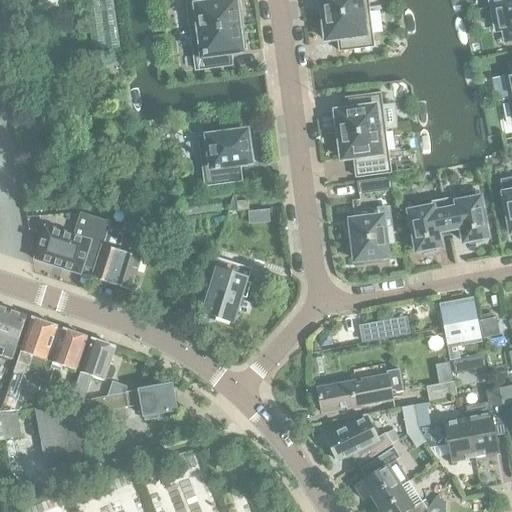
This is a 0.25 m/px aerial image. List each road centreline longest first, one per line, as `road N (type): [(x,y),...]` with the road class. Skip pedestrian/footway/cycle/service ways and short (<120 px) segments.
road 1 (residential): [(277,0),(320,300)]
road 2 (tertiary): [(237,392),(117,319),(0,282)]
road 3 (residential): [(511,271),(354,302),(320,300)]
road 4 (tertiary): [(327,511),(237,392)]
road 5 (residential): [(320,300),(237,392)]
